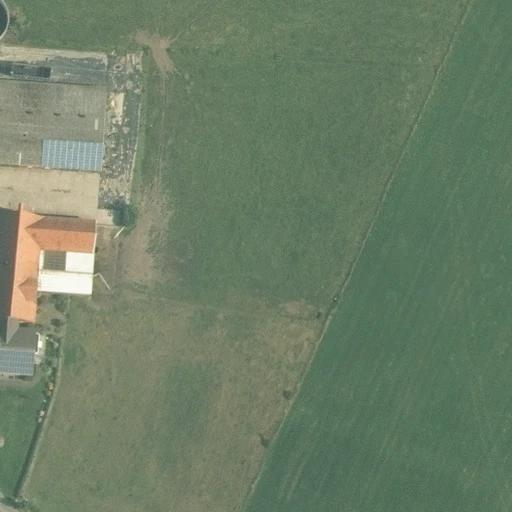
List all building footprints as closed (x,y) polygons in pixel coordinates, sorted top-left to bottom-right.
[(7,35),(9,24),(6,14),(0,5),(0,44),(1,43),(7,35)] [(103,93),(0,85),(0,167),(97,174),(103,93)] [(40,221),(0,217),(0,323),(9,324),(29,325),(29,326),(31,326),(34,295),(38,252),(40,221)] [(93,225),(40,221),(38,252),(34,295),(88,298),(91,257),(93,225)] [(9,324),(0,323),(0,335),(8,336),(9,324)] [(0,335),(0,375),(29,378),(31,356),(29,356),(30,339),(32,339),(32,338),(8,336),(0,335)]
